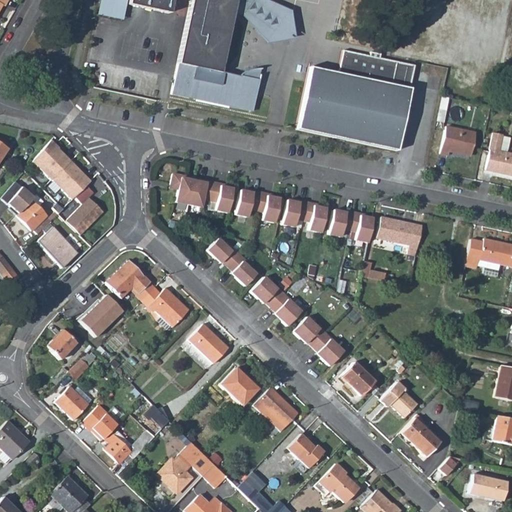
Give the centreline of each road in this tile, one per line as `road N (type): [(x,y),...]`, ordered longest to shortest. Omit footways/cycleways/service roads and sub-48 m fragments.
road 1 (residential): [(134,227),(437,511)]
road 2 (residential): [(511,214),(133,138)]
road 3 (residential): [(2,380),(138,511)]
road 4 (residential): [(76,125),(59,112),(57,86),(71,0)]
road 5 (residential): [(134,227),(40,304)]
